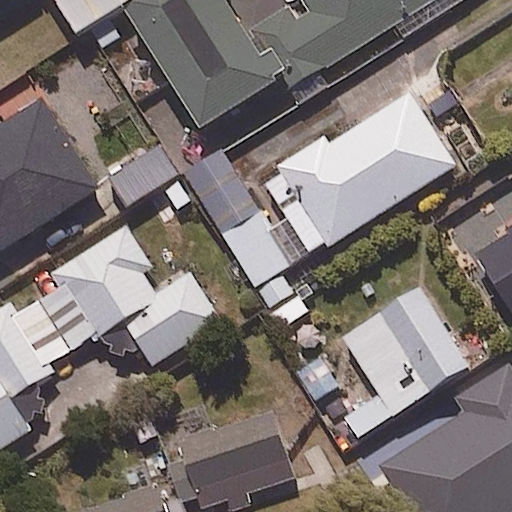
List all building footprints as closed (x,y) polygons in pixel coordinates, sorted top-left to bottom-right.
[(0,0),(0,12),(19,0),(0,0)] [(129,15),(153,0),(55,0),(83,45),(129,15)] [(283,94),(225,0),(165,0),(128,22),(203,144),(283,94)] [(456,0),(270,0),(321,83),(456,0)] [(450,83),(418,103),(433,126),(465,106),(450,83)] [(0,252),(108,187),(55,99),(0,133),(0,252)] [(270,192),(291,225),(278,233),(303,274),(460,174),(414,100),(333,152),(329,145),(282,174),(287,181),(270,192)] [(183,180),(164,150),(114,181),(133,212),(183,180)] [(228,243),(265,220),(225,157),(189,180),(228,243)] [(185,186),(152,209),(168,231),(200,208),(185,186)] [(258,289),(272,312),(297,296),(285,277),(296,270),(265,220),(228,243),(258,289)] [(173,294),(162,301),(151,283),(158,278),(131,234),(54,283),(58,290),(37,303),(74,361),(127,328),(156,373),(226,329),(195,280),(173,294)] [(474,377),(426,298),(348,345),(382,402),(348,422),(362,445),(474,377)] [(0,458),(33,438),(14,408),(59,380),(55,373),(74,361),(37,303),(20,314),(16,307),(0,316),(0,458)] [(511,511),(511,386),(506,378),(461,406),(470,419),(385,473),(409,511),(511,511)] [(182,446),(188,467),(174,471),(184,506),(199,501),(202,511),(231,504),(233,511),(257,511),(253,497),(296,484),(277,418),(182,446)] [(170,511),(160,485),(84,511),(170,511)]
